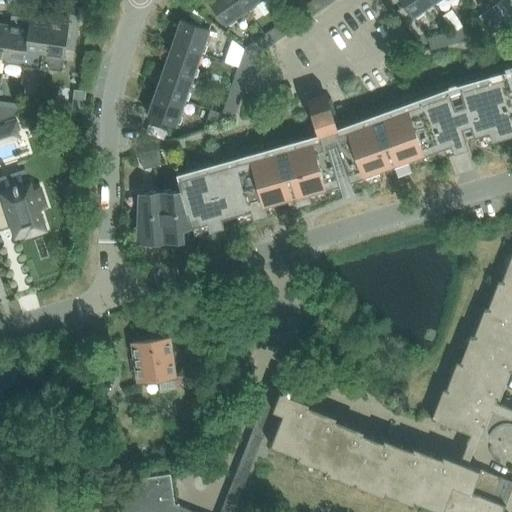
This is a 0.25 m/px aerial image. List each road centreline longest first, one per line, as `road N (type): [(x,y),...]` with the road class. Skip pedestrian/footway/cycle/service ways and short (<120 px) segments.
road 1 (residential): [(110,294),(511,181)]
road 2 (residential): [(110,294),(112,107),(142,0)]
